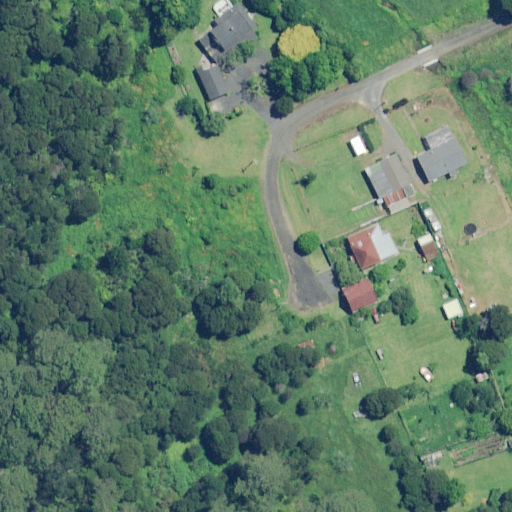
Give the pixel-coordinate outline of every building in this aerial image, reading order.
[(218,0),(212,5),(219,14),(209,22),(214,29),(200,40),(214,59),(256,28),(238,4),(234,8),(227,0),(218,0)] [(230,92),(218,65),(200,73),(212,100),(230,92)] [(431,182),(448,174),(451,180),(460,176),(457,170),(470,163),(456,135),(417,155),(431,182)] [(363,208),(402,190),(407,200),(418,195),(413,185),(401,160),(398,153),(365,168),(367,173),(350,182),(363,208)] [(383,236),(379,226),(349,239),(362,269),(398,253),(389,233),(383,236)] [(439,256),(432,236),(420,240),(428,260),(439,256)] [(379,301),(368,279),(341,292),(352,314),(379,301)]
